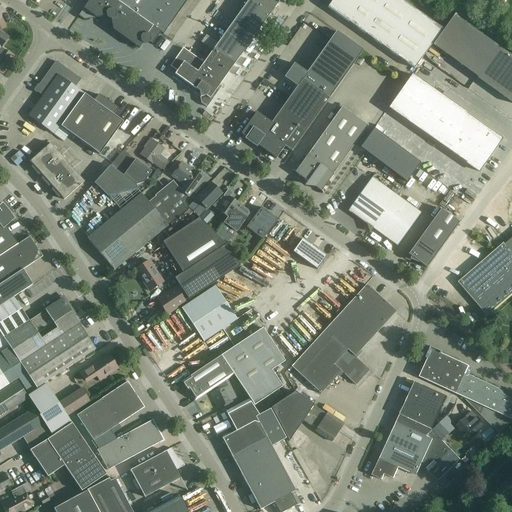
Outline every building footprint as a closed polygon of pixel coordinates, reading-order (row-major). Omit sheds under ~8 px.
[(106,22),(121,0),(90,0),(83,10),(79,16),(84,20),(102,17),(103,18),(102,19),(106,22)] [(121,0),(106,22),(110,25),(111,24),(112,25),(113,30),(139,49),(143,43),(144,44),(148,43),(149,42),(153,44),(161,32),(164,34),(187,0),(121,0)] [(208,107),(222,87),(220,85),(279,3),(274,0),(248,0),(204,63),(183,48),(171,66),(177,71),(175,74),(193,87),(193,92),(200,97),(201,103),(208,107)] [(333,0),(328,8),(414,69),(442,30),(400,0),(333,0)] [(301,18),(312,26),(319,16),(308,9),(301,18)] [(511,101),(511,55),(454,14),(432,45),(511,103),(511,101)] [(0,69),(11,54),(2,47),(9,38),(0,31),(0,69)] [(307,73),(294,64),(284,78),(297,87),(271,124),(256,113),(241,134),(247,138),(247,140),(256,146),(257,145),(276,159),(285,147),(291,152),(363,51),(336,32),(307,73)] [(56,61),(40,84),(40,87),(37,92),(44,96),(29,116),(54,134),(83,93),(75,87),(81,79),(56,61)] [(472,119),(408,78),(386,113),(450,154),(472,119)] [(441,90),(439,94),(449,101),(452,97),(441,90)] [(85,94),(61,126),(100,155),(123,123),(114,115),(118,109),(99,95),(94,101),(85,94)] [(368,126),(342,107),(296,172),(322,191),(368,126)] [(374,129),(360,148),(407,181),(421,162),(374,129)] [(153,163),(161,169),(166,161),(159,156),(164,149),(151,140),(147,145),(148,146),(141,156),(153,164),(153,163)] [(64,200),(84,182),(50,143),(30,161),(64,200)] [(124,151),(111,166),(94,184),(108,197),(137,189),(136,185),(144,183),(153,172),(124,151)] [(172,176),(184,185),(188,181),(189,182),(196,172),(182,162),(172,176)] [(184,185),(181,190),(180,191),(183,193),(179,196),(186,205),(182,209),(185,212),(196,203),(190,197),(196,188),(199,191),(212,179),(211,178),(211,179),(202,173),(203,172),(202,172),(200,175),(196,172),(189,182),(188,181),(184,185)] [(349,210),(397,246),(421,213),(372,178),(349,210)] [(173,181),(169,185),(155,196),(156,197),(149,203),(141,194),(87,238),(114,271),(168,226),(185,212),(182,209),(186,205),(179,196),(183,193),(180,191),(181,190),(173,181)] [(201,204),(207,209),(222,194),(211,183),(196,199),(201,204)] [(84,204),(94,190),(89,187),(79,201),(84,204)] [(422,197),(424,192),(417,189),(415,194),(422,197)] [(228,217),(238,203),(230,196),(228,199),(224,196),(213,205),(228,217)] [(238,203),(228,217),(225,221),(237,230),(251,212),(238,203)] [(0,256),(18,245),(6,227),(15,219),(2,204),(0,205),(0,256)] [(207,209),(201,204),(194,212),(199,218),(207,209)] [(248,227),(264,239),(278,220),(262,208),(248,227)] [(426,268),(459,223),(439,208),(439,209),(440,210),(408,255),(411,257),(410,259),(419,263),(426,268)] [(207,224),(213,217),(207,211),(201,218),(207,224)] [(345,218),(342,222),(353,229),(355,224),(345,218)] [(187,227),(166,241),(176,255),(197,241),(187,227)] [(18,245),(0,256),(0,285),(24,270),(43,257),(30,237),(18,245)] [(291,255),(295,247),(274,237),(270,246),(291,255)] [(310,245),(302,239),(292,252),(317,270),(326,257),(318,251),(318,250),(310,245)] [(181,296),(185,302),(240,266),(225,244),(173,278),(184,294),(181,296)] [(511,295),(511,252),(505,245),(504,244),(459,283),(488,317),(511,295)] [(164,282),(149,261),(136,270),(150,291),(164,282)] [(60,264),(46,273),(50,280),(65,271),(60,264)] [(24,270),(0,285),(0,308),(15,299),(34,286),(24,270)] [(367,285),(326,330),(355,357),(396,312),(367,285)] [(204,342),(237,320),(215,286),(182,309),(204,342)] [(176,288),(158,300),(167,315),(186,303),(185,302),(181,296),(176,288)] [(17,379),(17,380),(18,379),(28,394),(96,350),(74,317),(76,316),(63,296),(44,309),(45,310),(29,321),(3,338),(26,373),(18,378),(17,379)] [(0,308),(0,333),(3,338),(29,321),(15,299),(0,308)] [(234,375),(238,381),(249,397),(252,402),(255,406),(283,387),(272,370),(285,362),(263,328),(181,382),(187,391),(189,390),(196,400),(234,375)] [(355,357),(326,330),(292,367),(321,394),(341,372),(356,386),(370,371),(355,357)] [(0,390),(17,380),(17,379),(18,378),(26,373),(3,338),(0,333),(0,390)] [(457,394),(466,374),(470,366),(442,354),(443,352),(439,350),(428,354),(427,358),(428,359),(420,377),(457,394)] [(109,354),(90,367),(80,373),(86,381),(96,374),(100,381),(110,374),(109,373),(118,368),(109,354)] [(511,402),(500,389),(466,374),(457,394),(463,397),(500,434),(511,422),(511,402)] [(0,416),(29,397),(18,381),(0,393),(0,416)] [(224,383),(219,385),(221,389),(211,394),(219,410),(234,402),(232,399),(236,397),(238,402),(249,397),(238,381),(226,386),(224,383)] [(447,416),(440,413),(448,397),(416,382),(407,401),(445,418),(446,418),(447,416)] [(93,441),(144,408),(127,383),(77,416),(93,441)] [(81,389),(59,404),(46,384),(28,396),(41,415),(39,416),(52,435),(71,423),(67,417),(90,402),(81,389)] [(332,442),(344,424),(328,413),(327,414),(313,405),(314,404),(295,392),(272,408),(273,408),(287,438),(289,441),(303,420),(317,430),(316,431),(332,442)] [(236,431),(222,439),(223,440),(222,441),(227,448),(232,456),(267,438),(260,424),(259,424),(256,417),(258,416),(249,399),(226,412),(236,431)] [(407,401),(400,415),(433,430),(445,418),(407,401)] [(259,424),(260,424),(267,438),(272,447),(287,438),(273,408),(270,409),(258,416),(256,417),(259,424)] [(0,450),(22,437),(29,449),(49,436),(42,425),(32,410),(0,429),(0,450)] [(427,437),(429,449),(422,463),(439,480),(461,459),(442,440),(433,431),(433,430),(400,415),(397,423),(427,437)] [(446,418),(445,418),(433,430),(433,431),(442,440),(454,429),(450,424),(452,423),(447,416),(446,418)] [(460,433),(467,442),(479,432),(471,423),(466,417),(455,427),(460,433)] [(164,441),(153,420),(97,450),(108,470),(164,441)] [(392,432),(429,449),(427,437),(397,423),(392,432)] [(47,441),(81,492),(106,476),(72,424),(47,441)] [(416,476),(422,463),(429,449),(392,432),(380,459),(372,476),(382,480),(384,474),(393,479),(399,468),(416,476)] [(267,438),(232,456),(251,492),(286,473),(272,447),(267,438)] [(145,498),(154,493),(179,480),(175,472),(179,460),(171,448),(153,458),(130,471),(145,498)] [(286,473),(251,492),(261,510),(271,505),(275,511),(284,511),(300,503),(294,492),(296,491),(286,473)] [(149,511),(132,511),(115,479),(111,481),(109,479),(87,491),(54,509),(55,511),(186,511),(178,497),(149,511)] [(25,492),(14,498),(10,491),(0,496),(0,503),(4,511),(11,511),(30,501),(25,492)] [(39,506),(50,505),(48,492),(37,494),(39,506)]
